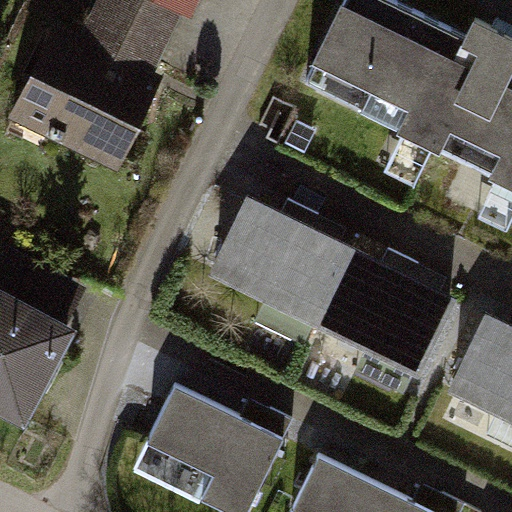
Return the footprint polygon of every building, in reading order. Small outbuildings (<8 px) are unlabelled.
[(50,12),(7,110),(121,167),(166,69),(189,10),(168,0),(95,0),(83,26),(50,12)] [(168,0),(189,10),(194,0),(168,0)] [(409,0),(339,0),(303,74),(402,122),(382,162),(417,179),(437,139),(491,166),(472,205),(511,224),(511,221),(511,27),(481,12),(472,31),(409,0)] [(334,225),(253,186),(216,262),(423,364),(460,287),(443,279),(334,225)] [(0,278),(0,402),(28,418),(80,320),(0,278)] [(511,412),(511,318),(487,307),(450,383),(511,412)] [(261,511),(292,439),(181,388),(139,475),(223,511),(261,511)] [(433,511),(324,459),(296,511),(433,511)]
